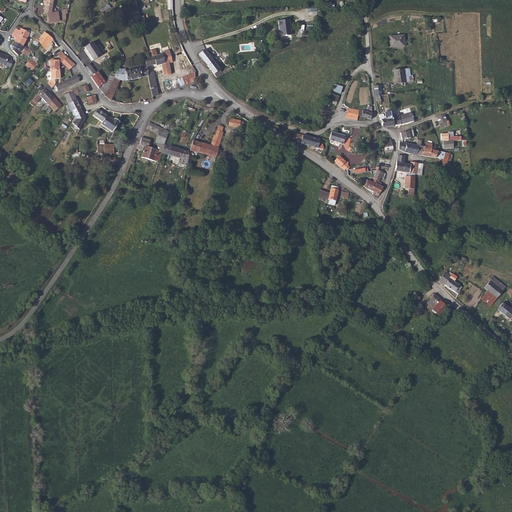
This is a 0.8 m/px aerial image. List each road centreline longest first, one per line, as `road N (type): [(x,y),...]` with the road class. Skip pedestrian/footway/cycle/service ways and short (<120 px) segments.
road 1 (unclassified): [(151,105),(108,201),(17,331),(0,339)]
road 2 (unclassified): [(377,211),(432,283),(511,357)]
road 3 (residential): [(32,2),(33,17),(101,98),(123,108),(151,105)]
road 4 (unclassified): [(264,123),(377,211)]
road 5 (residential): [(187,47),(272,15),(303,16)]
